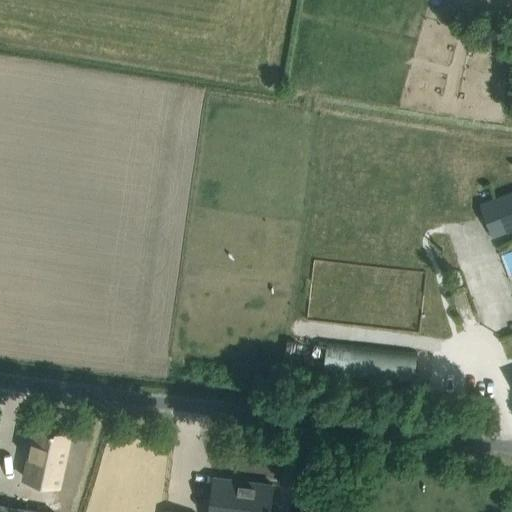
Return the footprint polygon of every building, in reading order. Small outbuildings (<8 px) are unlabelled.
[(511,191),(481,203),(493,235),(511,228),(511,191)] [(511,331),(499,337),(511,371),(511,331)] [(351,345),(347,375),(414,382),(418,352),(351,345)] [(58,485),(69,433),(36,426),(25,477),(58,485)] [(269,511),(273,484),(272,484),(271,488),(232,483),(232,479),(214,476),(209,511),(269,511)] [(51,511),(0,502),(0,511),(51,511)]
